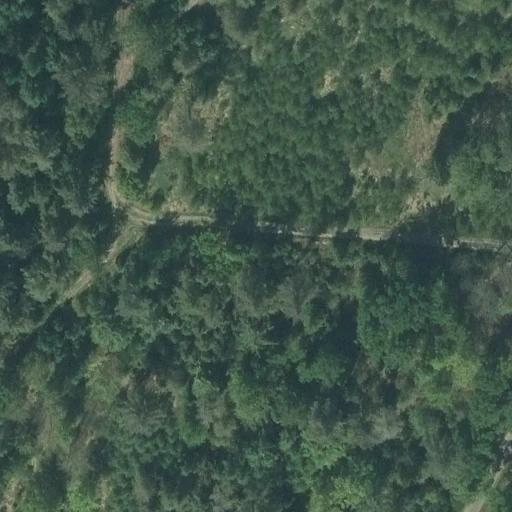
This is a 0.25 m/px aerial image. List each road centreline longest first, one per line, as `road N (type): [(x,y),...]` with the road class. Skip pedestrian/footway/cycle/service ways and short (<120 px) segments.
road 1 (track): [(511,248),(121,219)]
road 2 (track): [(511,318),(397,413),(318,511)]
road 3 (track): [(195,0),(122,54),(110,179),(121,219)]
road 4 (track): [(121,219),(112,252),(0,356)]
